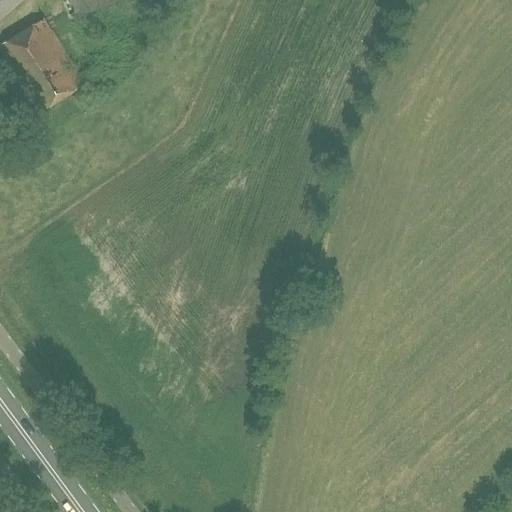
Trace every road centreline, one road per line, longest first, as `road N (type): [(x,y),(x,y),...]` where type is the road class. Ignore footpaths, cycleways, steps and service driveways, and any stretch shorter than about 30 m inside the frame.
road 1 (unclassified): [(130,511),(0,336)]
road 2 (primary): [(79,511),(0,404)]
